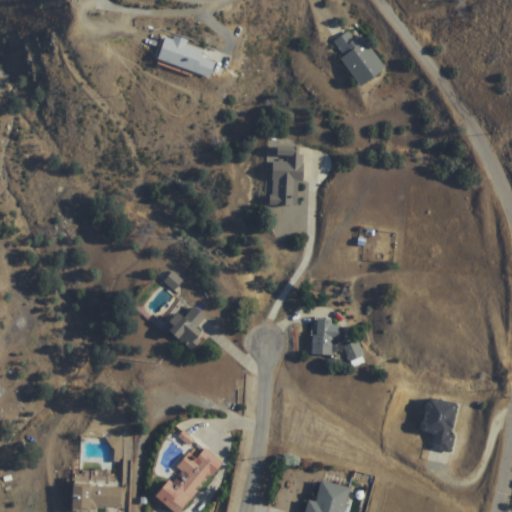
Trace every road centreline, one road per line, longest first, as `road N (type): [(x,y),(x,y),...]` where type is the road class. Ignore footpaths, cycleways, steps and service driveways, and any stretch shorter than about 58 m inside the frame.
road 1 (residential): [(511,476),(505,187),(475,127),(377,0)]
road 2 (residential): [(251,511),(267,444),(270,352)]
